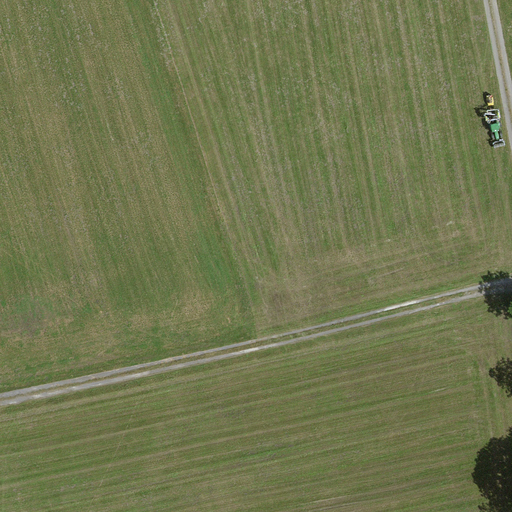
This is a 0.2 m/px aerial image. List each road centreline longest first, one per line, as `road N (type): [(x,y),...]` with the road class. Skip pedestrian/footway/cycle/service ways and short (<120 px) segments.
road 1 (track): [(0,400),(511,286)]
road 2 (track): [(511,119),(488,0)]
